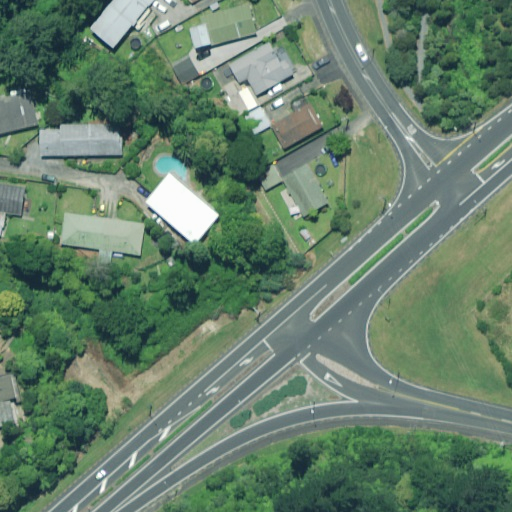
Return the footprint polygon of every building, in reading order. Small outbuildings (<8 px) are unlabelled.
[(155,0),(115,0),(90,29),(112,48),(155,0)] [(260,34),(252,5),(206,17),(208,26),(192,30),(197,50),(260,34)] [(282,64),(270,44),(231,66),(241,84),(249,79),(258,96),(295,76),(286,61),(282,64)] [(200,76),(191,59),(173,68),(182,85),(200,76)] [(226,89),(230,96),(225,99),(236,118),(258,105),(249,88),(242,92),(236,83),(226,89)] [(0,136),(38,127),(29,92),(0,99),(0,136)] [(293,106),(297,113),(273,126),(285,150),(321,130),(309,106),(305,100),(293,106)] [(271,127),(261,109),(246,117),(255,135),(271,127)] [(131,157),(131,128),(43,128),(43,157),(131,157)] [(283,182),(275,166),(258,175),(266,191),(283,182)] [(330,204),(309,166),(284,180),(305,218),(330,204)] [(226,215),(176,173),(150,205),(200,247),(226,215)] [(25,217),(25,214),(31,215),(33,198),(31,198),(32,191),(29,190),(29,188),(0,184),(0,233),(5,234),(7,214),(25,217)] [(148,226),(69,215),(64,247),(144,258),(148,226)] [(0,380),(0,429),(11,427),(5,402),(20,399),(15,377),(0,380)]
